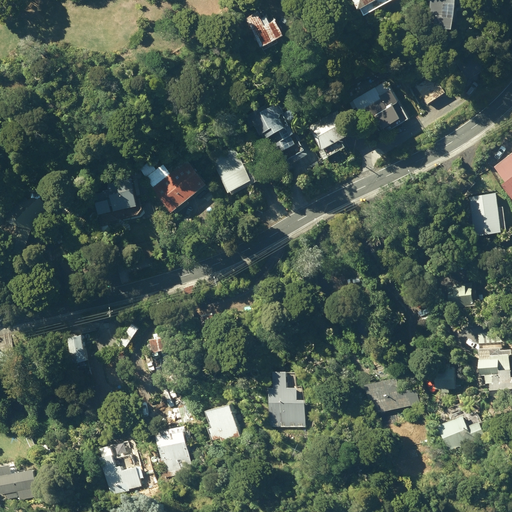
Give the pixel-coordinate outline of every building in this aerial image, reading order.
[(351,0),(358,13),(383,0),(351,0)] [(431,34),(450,38),(454,15),(454,0),(430,0),(429,25),(431,25),(431,34)] [(249,14),(266,40),(290,26),(281,12),(274,16),(271,10),(266,13),(262,7),(249,14)] [(464,65),(470,79),(484,72),(478,59),(464,65)] [(417,87),(428,106),(445,95),(433,77),(417,87)] [(357,110),(367,128),(375,124),(381,135),(400,124),(393,109),(398,106),(386,84),(350,105),(354,112),(357,110)] [(263,138),(275,160),(297,147),(275,109),(251,122),(260,139),(263,138)] [(307,128),(322,154),(348,139),(340,126),(325,135),(317,122),(307,128)] [(238,145),(215,159),(236,194),(259,181),(238,145)] [(502,189),(511,203),(511,155),(493,170),(505,187),(502,189)] [(158,186),(178,212),(214,183),(193,157),(158,186)] [(65,177),(52,195),(73,209),(86,190),(65,177)] [(138,187),(136,178),(112,183),(115,197),(101,201),(103,213),(119,209),(143,202),(140,186),(138,187)] [(30,194),(29,195),(27,194),(14,208),(12,207),(9,210),(8,214),(12,215),(4,249),(30,255),(37,228),(51,212),(47,209),(53,202),(45,195),(43,194),(41,193),(39,192),(37,192),(35,192),(32,193),(30,194)] [(470,196),(474,240),(501,237),(497,194),(470,196)] [(448,287),(450,311),(475,308),(473,285),(448,287)] [(205,314),(208,327),(217,325),(213,312),(205,314)] [(498,329),(481,329),(481,341),(499,341),(498,329)] [(153,338),(154,345),(171,342),(169,331),(156,333),(157,338),(153,338)] [(72,337),(79,362),(93,358),(86,333),(72,337)] [(0,351),(0,356),(3,371),(20,368),(15,348),(0,351)] [(490,388),(490,400),(511,398),(511,386),(511,387),(510,362),(508,362),(507,359),(491,360),(491,363),(478,364),(478,379),(482,379),(482,388),(490,388)] [(442,396),(449,396),(449,391),(457,391),(457,366),(436,366),(436,392),(442,392),(442,396)] [(273,426),(310,426),(310,398),(303,398),(303,386),(292,386),(291,370),(274,370),(273,426)] [(365,389),(370,416),(418,407),(415,391),(400,394),(398,383),(365,389)] [(225,437),(226,441),(245,437),(242,426),(243,426),(238,402),(213,407),(217,425),(213,426),(216,439),(225,437)] [(182,404),(185,422),(196,420),(193,403),(182,404)] [(18,413),(19,423),(28,422),(27,412),(18,413)] [(468,429),(463,418),(437,429),(447,454),(460,449),(462,455),(477,449),(475,443),(486,438),(480,424),(468,429)] [(163,461),(165,478),(195,474),(191,434),(164,437),(166,460),(163,461)] [(121,485),(122,491),(146,486),(141,465),(126,468),(125,464),(120,465),(118,452),(116,452),(115,444),(104,446),(112,487),(121,485)] [(22,497),(23,499),(44,496),(39,467),(17,471),(16,463),(0,466),(0,480),(3,494),(9,493),(10,499),(22,497)]
